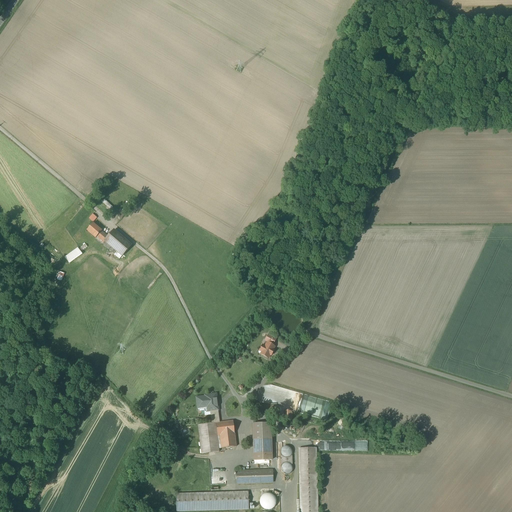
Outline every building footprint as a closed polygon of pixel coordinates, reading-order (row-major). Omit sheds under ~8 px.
[(104,242),(105,241),(108,238),(101,232),(102,231),(93,224),(87,231),(96,238),(97,237),(104,242)] [(113,231),(108,238),(105,241),(123,256),(131,246),(113,231)] [(266,340),(268,342),(273,344),(276,340),(268,336),(266,340)] [(272,345),(273,344),(268,342),(265,347),(263,346),(260,351),(262,352),(261,354),(268,358),(270,355),(271,356),(274,351),(273,350),(275,347),(272,345)] [(210,411),(218,410),(216,394),(205,396),(205,397),(197,398),(198,408),(207,407),(208,412),(210,411)] [(218,410),(210,411),(212,424),(199,425),(202,454),(219,452),(218,449),(236,447),(233,421),(220,423),(218,410)] [(272,425),(252,425),(253,462),(273,462),(272,425)] [(283,447),(282,449),(282,467),(284,471),(287,472),(291,472),(294,469),(294,466),(293,464),(293,454),(293,451),(293,448),(290,446),(286,446),(283,447)] [(319,511),(317,449),(299,450),(300,511),(319,511)] [(273,470),(237,471),(237,483),(274,483),(273,470)] [(249,493),(176,495),(176,511),(226,511),(249,511),(249,493)] [(275,497),(272,495),(269,494),(266,495),(262,497),(261,499),(260,502),(260,504),(261,506),(264,509),(266,510),(269,510),(271,510),(273,509),(275,507),(276,505),(276,502),(276,500),(275,497)]
